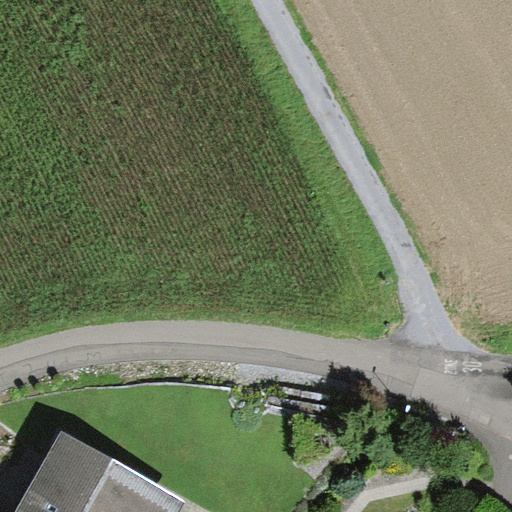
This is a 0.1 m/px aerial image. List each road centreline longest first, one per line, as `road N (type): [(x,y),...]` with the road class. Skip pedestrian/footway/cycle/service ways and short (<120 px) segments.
road 1 (residential): [(0,362),(101,339),(198,333),(339,354),(511,411)]
road 2 (track): [(435,381),(441,330),(262,0)]
